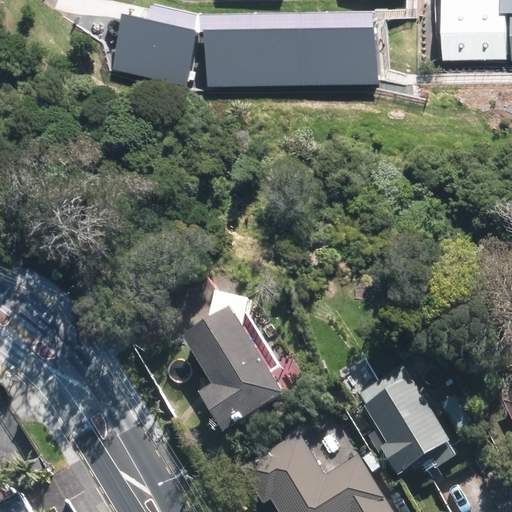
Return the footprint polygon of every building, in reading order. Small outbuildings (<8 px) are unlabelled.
[(511,0),(429,0),(428,73),(511,74),(511,0)] [(234,321),(193,346),(221,391),(206,400),(226,432),(281,398),(234,321)] [(446,448),(404,383),(366,407),(408,472),(446,448)] [(301,441),(248,473),(266,502),(275,497),(283,511),(390,511),(360,464),(328,484),(301,441)] [(0,494),(0,511),(37,511),(20,483),(0,494)]
